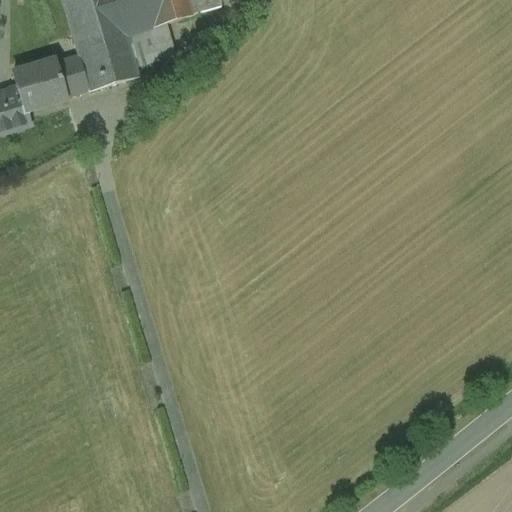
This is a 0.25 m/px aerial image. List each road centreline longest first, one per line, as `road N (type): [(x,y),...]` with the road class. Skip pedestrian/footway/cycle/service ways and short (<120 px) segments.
road 1 (track): [(200,511),(105,197),(90,118)]
road 2 (unclassified): [(379,511),(511,409)]
